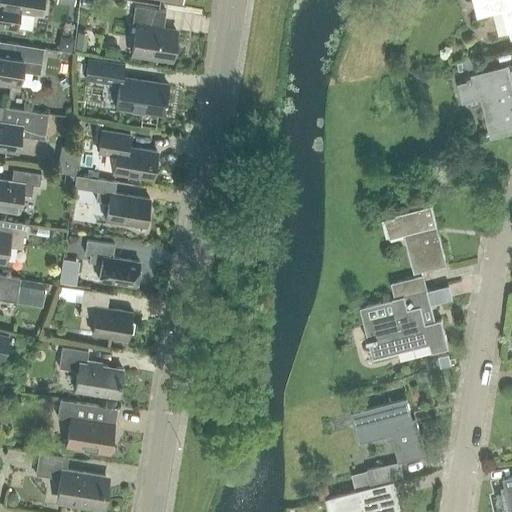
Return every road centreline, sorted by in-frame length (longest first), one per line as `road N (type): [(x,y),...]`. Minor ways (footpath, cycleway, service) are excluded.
road 1 (tertiary): [(152,511),(233,0)]
road 2 (residential): [(457,511),(511,204)]
